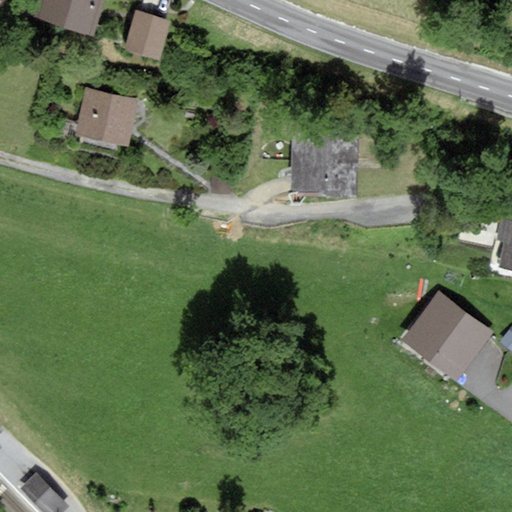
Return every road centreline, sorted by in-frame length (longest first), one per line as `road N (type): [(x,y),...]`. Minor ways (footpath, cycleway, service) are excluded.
road 1 (track): [(511,193),(339,210),(217,202),(105,184),(0,155)]
road 2 (secondary): [(240,0),(339,41),(511,95)]
